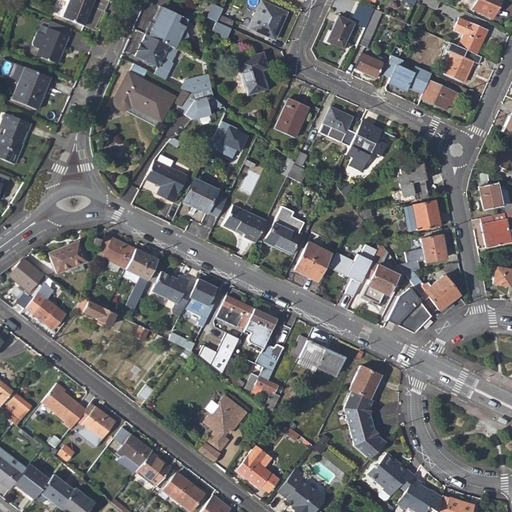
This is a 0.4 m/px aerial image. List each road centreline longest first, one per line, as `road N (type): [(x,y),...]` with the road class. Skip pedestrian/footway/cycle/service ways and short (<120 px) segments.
road 1 (tertiary): [(99,203),(422,364)]
road 2 (residential): [(257,511),(0,310)]
road 3 (residential): [(456,152),(426,127),(298,62),(318,0)]
road 4 (residential): [(422,364),(413,394),(416,429),(430,455),(479,486),(511,486)]
road 5 (residential): [(456,152),(453,179),(478,322)]
road 6 (residential): [(135,0),(76,145)]
